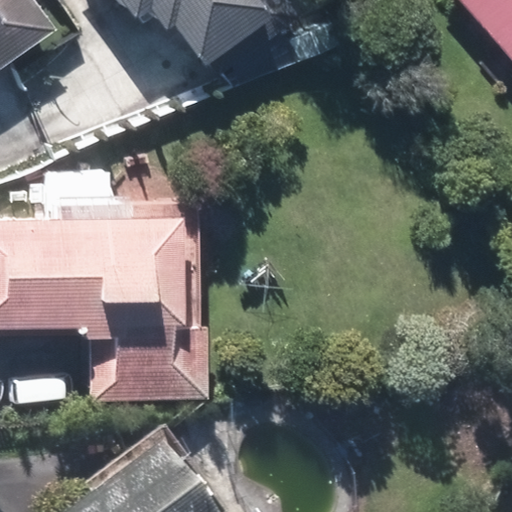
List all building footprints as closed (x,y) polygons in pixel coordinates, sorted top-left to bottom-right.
[(0,0),(0,54),(38,27),(17,0),(0,0)] [(97,0),(111,19),(129,7),(170,66),(190,52),(211,81),(289,27),(270,0),(97,0)] [(511,0),(439,0),(511,79),(511,0)] [(193,212),(0,215),(0,331),(73,330),(75,402),(196,400),(193,212)] [(179,511),(137,456),(60,511),(179,511)]
